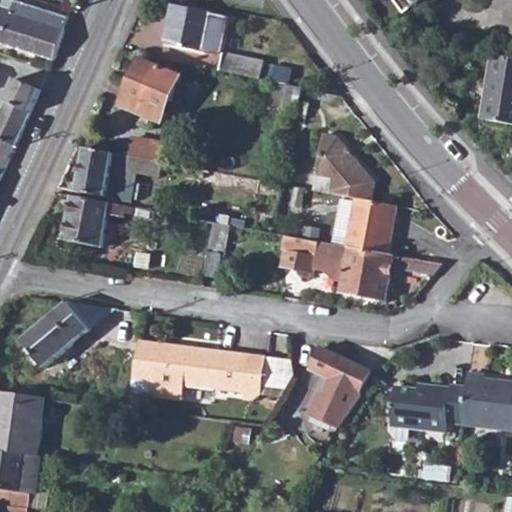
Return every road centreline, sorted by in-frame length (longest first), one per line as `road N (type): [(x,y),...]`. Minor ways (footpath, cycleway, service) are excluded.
road 1 (residential): [(0,272),(384,334),(422,315),(462,268)]
road 2 (tertiary): [(511,238),(432,157),(308,0)]
road 3 (secondary): [(112,0),(0,252)]
